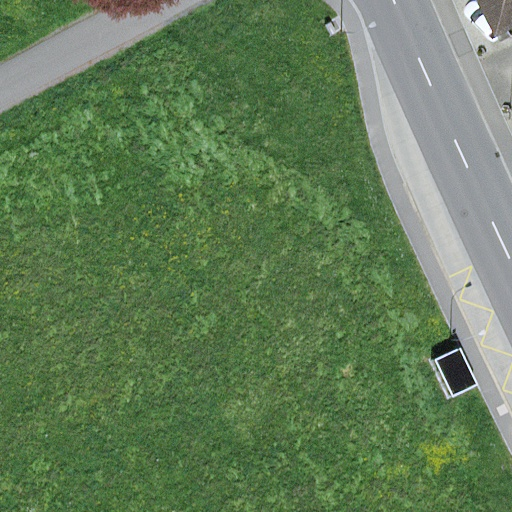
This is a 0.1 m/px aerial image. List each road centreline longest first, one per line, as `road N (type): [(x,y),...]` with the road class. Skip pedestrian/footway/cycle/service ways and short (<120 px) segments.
road 1 (tertiary): [(511,263),(393,0)]
road 2 (track): [(0,92),(167,0)]
